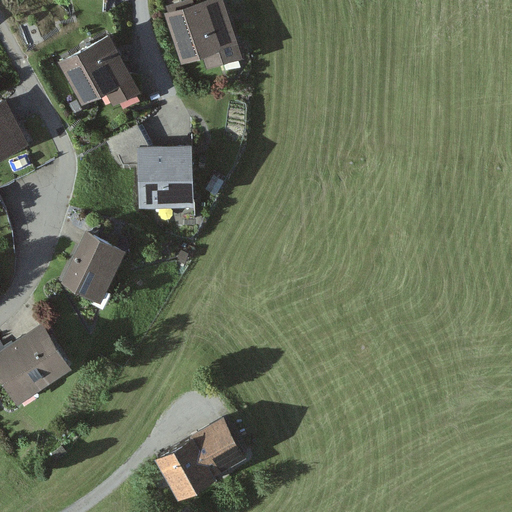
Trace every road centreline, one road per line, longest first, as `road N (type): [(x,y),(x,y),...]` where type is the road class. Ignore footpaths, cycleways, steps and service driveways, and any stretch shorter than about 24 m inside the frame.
road 1 (residential): [(0,315),(19,298),(48,239),(61,176)]
road 2 (residential): [(143,0),(147,40),(185,122)]
